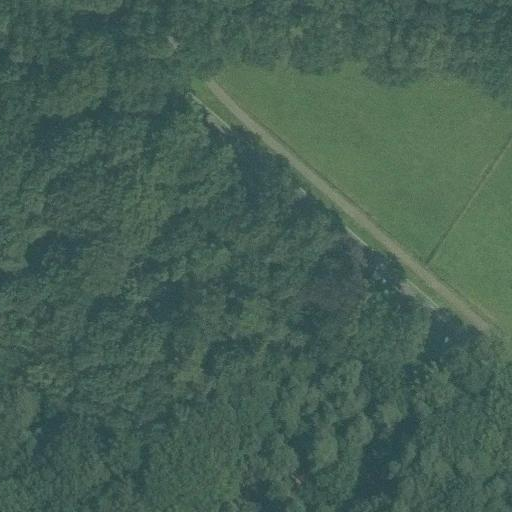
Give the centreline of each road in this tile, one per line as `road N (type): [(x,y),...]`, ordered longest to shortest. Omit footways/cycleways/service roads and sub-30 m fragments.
road 1 (primary): [(511,382),(204,124),(78,0)]
road 2 (track): [(0,107),(80,75),(115,43),(118,0)]
